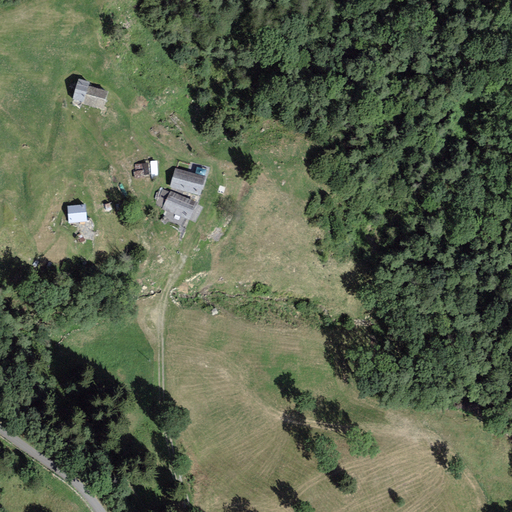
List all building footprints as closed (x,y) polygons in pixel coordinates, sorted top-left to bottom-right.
[(79,84),(73,101),(103,112),(109,95),(79,84)] [(155,161),(130,164),(132,178),(157,176),(155,161)] [(175,167),(169,186),(200,194),(205,175),(175,167)] [(168,191),(161,209),(189,219),(195,201),(168,191)] [(66,205),(68,223),(86,222),(85,204),(66,205)]
